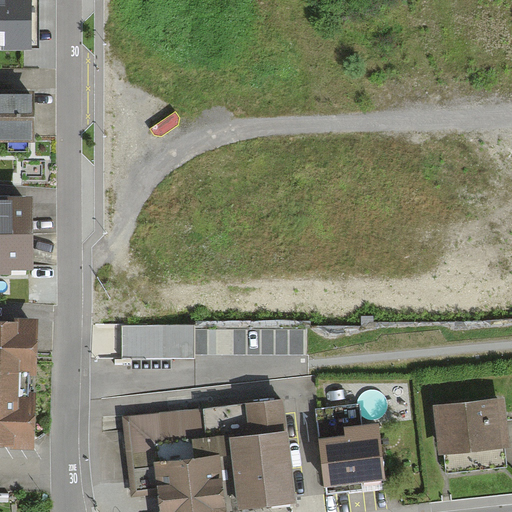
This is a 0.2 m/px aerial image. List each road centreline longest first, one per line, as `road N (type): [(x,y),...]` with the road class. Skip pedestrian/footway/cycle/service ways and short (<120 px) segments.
road 1 (unknown): [(69,282),(115,205),(162,158),(229,127),(511,114)]
road 2 (residential): [(69,0),(67,511)]
